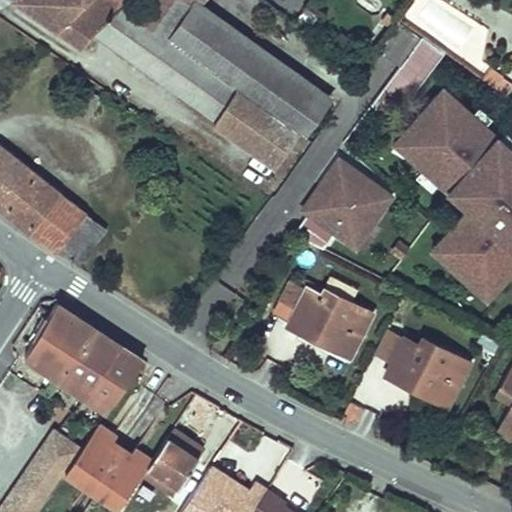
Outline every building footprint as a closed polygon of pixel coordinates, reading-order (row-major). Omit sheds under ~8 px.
[(13,0),(58,31),(82,8),(74,0),(13,0)] [(125,0),(74,0),(82,8),(101,29),(125,8),(129,4),(125,0)] [(156,0),(142,20),(166,37),(190,5),(192,0),(199,0),(201,1),(202,0),(156,0)] [(413,0),(400,0),(381,26),(391,33),(398,23),(399,22),(410,7),(414,0),(413,0)] [(190,5),(166,37),(168,39),(187,53),(238,89),(273,115),(296,82),(190,5)] [(82,8),(58,31),(83,48),(94,35),(94,34),(101,29),(82,8)] [(101,29),(94,34),(144,69),(167,41),(168,39),(166,37),(142,20),(125,8),(101,29)] [(391,33),(379,49),(401,64),(421,37),(398,23),(391,33)] [(444,52),(421,37),(401,64),(384,87),(371,104),(393,120),(444,52)] [(167,41),(144,69),(164,83),(186,54),(167,41)] [(186,54),(164,83),(215,121),(237,91),(238,89),(187,53),(186,54)] [(494,69),(487,80),(496,86),(504,76),(494,69)] [(296,82),(273,115),(303,136),(327,104),(296,82)] [(79,84),(64,105),(85,118),(99,98),(79,84)] [(511,269),(511,148),(443,86),(393,142),(468,208),(432,248),(488,296),(511,269)] [(215,121),(213,123),(234,138),(258,105),(237,91),(215,121)] [(258,105),(234,138),(273,165),(296,134),(258,105)] [(0,204),(32,230),(59,195),(0,148),(0,204)] [(392,195),(339,157),(301,210),(307,213),(295,231),(324,247),(334,232),(355,247),(392,195)] [(59,195),(32,230),(79,263),(105,230),(59,195)] [(411,248),(400,240),(390,252),(400,260),(411,248)] [(294,310),(306,287),(291,280),(280,303),(294,310)] [(287,325),(334,348),(338,341),(354,348),(372,311),(324,288),(320,295),(306,287),(294,310),(287,325)] [(94,328),(56,304),(24,358),(85,399),(105,412),(115,398),(141,359),(94,328)] [(386,373),(433,397),(437,389),(452,396),(470,360),(422,336),(418,342),(405,336),(386,373)] [(338,341),(334,348),(349,355),(354,348),(338,341)] [(511,364),(501,385),(511,391),(511,402),(511,403),(502,421),(511,427),(511,364)] [(511,391),(501,385),(496,393),(511,403),(511,402),(511,391)] [(437,389),(433,397),(448,404),(452,396),(437,389)] [(362,411),(349,404),(340,420),(349,424),(356,424),(362,411)] [(511,427),(502,421),(497,430),(511,438),(511,427)] [(206,446),(175,424),(166,438),(197,459),(206,446)] [(96,427),(92,433),(106,442),(109,436),(96,427)] [(80,450),(53,432),(45,444),(72,462),(73,460),(80,450)] [(72,462),(62,476),(115,511),(117,511),(146,468),(130,458),(106,442),(92,433),(80,450),(73,460),(72,462)] [(150,462),(147,467),(178,488),(197,459),(166,438),(150,462)] [(72,462),(45,444),(18,484),(45,502),(62,476),(72,462)] [(134,452),(130,458),(146,468),(147,467),(150,462),(134,452)] [(179,511),(249,511),(264,490),(252,482),(247,491),(233,482),(227,492),(218,487),(224,476),(209,466),(179,511)] [(233,482),(224,476),(218,487),(227,492),(233,482)] [(38,511),(45,502),(18,484),(9,497),(31,511),(38,511)] [(280,511),(284,507),(286,505),(265,491),(252,511),(280,511)]
